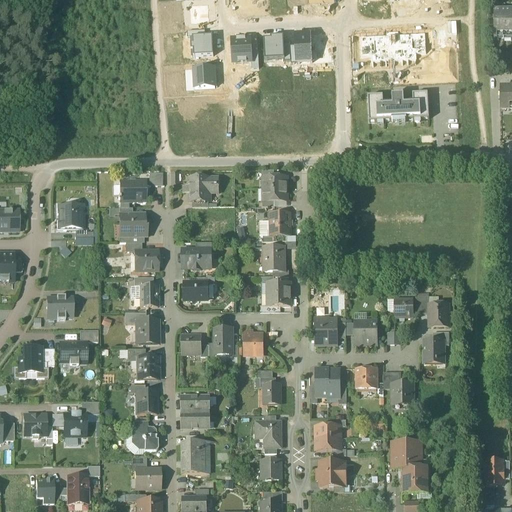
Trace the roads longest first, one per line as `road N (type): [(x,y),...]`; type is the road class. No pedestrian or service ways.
road 1 (residential): [(171,511),(170,320)]
road 2 (residential): [(344,161),(162,163)]
road 3 (residential): [(511,159),(344,161)]
road 4 (unclassified): [(153,0),(162,163)]
road 5 (residential): [(300,511),(300,359)]
road 6 (residential): [(344,161),(341,26)]
road 7 (residential): [(300,321),(170,320)]
road 8 (residential): [(300,321),(301,196)]
